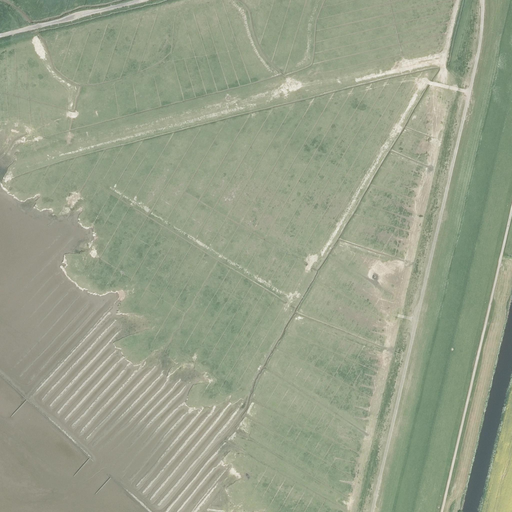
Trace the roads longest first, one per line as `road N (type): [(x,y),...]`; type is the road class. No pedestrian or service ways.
road 1 (track): [(371,511),(477,58),(482,0)]
road 2 (track): [(511,209),(442,511)]
road 3 (track): [(142,0),(0,35)]
